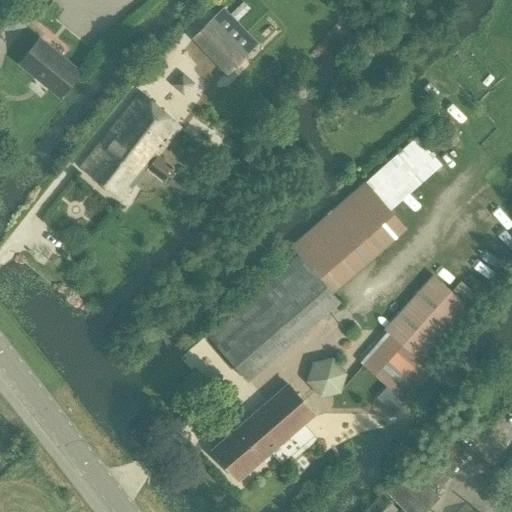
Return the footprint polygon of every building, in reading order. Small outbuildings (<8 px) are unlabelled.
[(227,74),(257,44),(222,8),(208,22),(192,37),(227,74)] [(60,97),(80,72),(39,38),(18,63),(60,97)] [(158,154),(181,125),(141,93),(80,167),(120,201),(147,168),(163,181),(173,168),(158,154)] [(339,301),(332,293),(406,229),(364,182),(290,246),(299,255),(208,335),(248,381),(339,301)] [(423,363),(470,309),(432,275),(356,359),(384,385),(373,398),(394,418),(434,373),(423,363)] [(312,362),(306,382),(319,397),(340,393),(346,373),(332,358),(312,362)] [(238,480),(313,414),(287,384),(212,450),(238,480)] [(469,446),(481,431),(456,412),(444,427),(469,446)] [(442,487),(457,466),(466,452),(444,438),(435,451),(421,472),(442,487)] [(511,474),(511,455),(503,467),(511,474)] [(407,511),(422,511),(438,497),(409,468),(386,490),(407,511)] [(393,511),(397,509),(382,494),(369,508),(368,508),(364,511),(393,511)]
